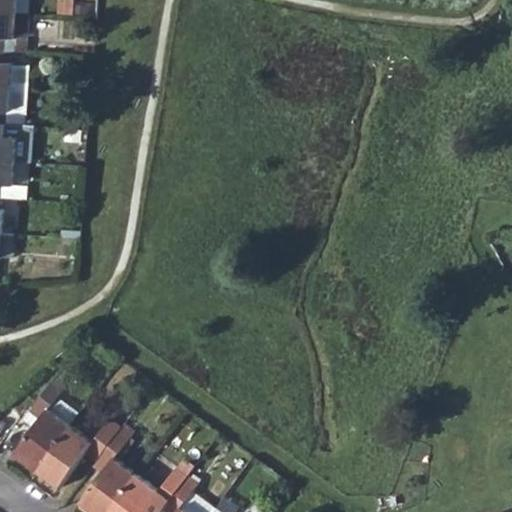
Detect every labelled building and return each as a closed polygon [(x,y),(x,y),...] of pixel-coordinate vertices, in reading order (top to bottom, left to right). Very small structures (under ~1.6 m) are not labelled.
[(0,0),(0,9),(19,11),(19,0),(0,0)] [(31,0),(19,0),(19,11),(31,12),(31,0)] [(0,46),(13,47),(14,34),(18,33),(19,11),(0,9),(0,46)] [(31,12),(19,11),(18,33),(14,34),(13,47),(28,48),(31,12)] [(0,84),(15,85),(16,60),(12,60),(13,47),(0,46),(0,84)] [(30,61),(16,60),(15,85),(28,86),(30,61)] [(0,120),(28,122),(30,87),(28,86),(15,85),(0,84),(0,120)] [(0,157),(18,159),(19,135),(32,136),(33,122),(28,122),(0,120),(0,157)] [(0,194),(3,195),(4,180),(17,181),(18,159),(0,157),(0,194)] [(30,182),(17,181),(4,180),(3,195),(22,196),(29,197),(30,182)] [(22,196),(3,195),(2,207),(6,207),(4,231),(16,232),(20,232),(22,196)] [(4,231),(3,257),(14,257),(16,232),(4,231)] [(39,417),(16,451),(39,468),(72,422),(49,405),(66,383),(54,374),(29,408),(39,417)] [(72,422),(39,468),(61,484),(86,450),(97,458),(122,424),(111,416),(94,437),(72,422)] [(107,465),(82,498),(100,511),(108,511),(139,471),(116,454),(132,432),(122,424),(97,458),(107,465)] [(143,511),(153,499),(164,507),(189,474),(178,465),(161,487),(139,471),(108,511),(143,511)] [(195,511),(184,503),(195,487),(199,481),(189,474),(164,507),(170,511),(195,511)] [(184,503),(195,511),(211,511),(217,505),(195,487),(184,503)]
